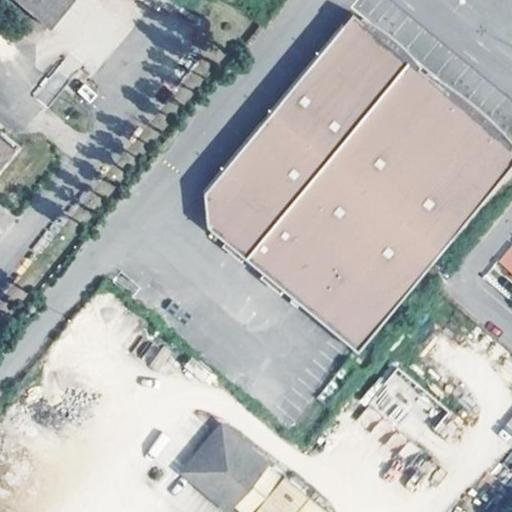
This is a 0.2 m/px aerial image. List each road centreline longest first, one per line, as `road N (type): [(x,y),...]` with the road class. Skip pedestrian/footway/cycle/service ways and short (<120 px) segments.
road 1 (residential): [(312,0),(0,380)]
road 2 (residential): [(511,327),(469,281),(471,267),(511,218)]
